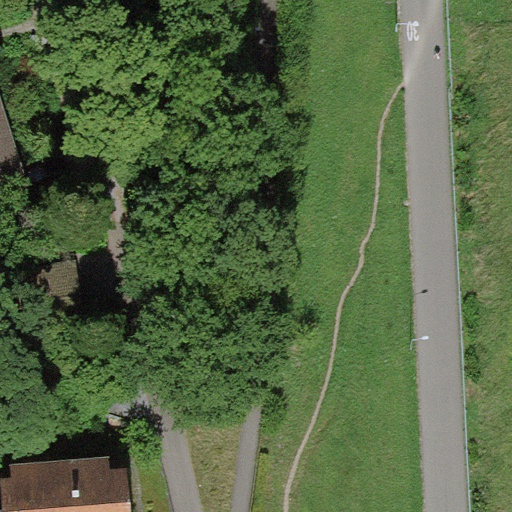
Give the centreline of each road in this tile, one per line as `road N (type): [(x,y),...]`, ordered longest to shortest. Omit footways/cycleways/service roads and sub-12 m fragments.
road 1 (residential): [(449,511),(425,0)]
road 2 (unclassified): [(134,289),(199,511)]
